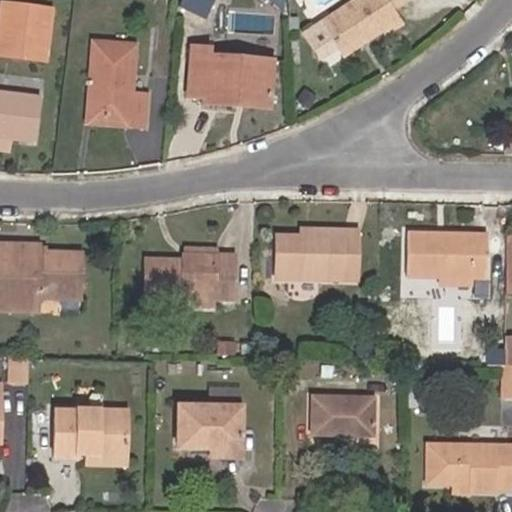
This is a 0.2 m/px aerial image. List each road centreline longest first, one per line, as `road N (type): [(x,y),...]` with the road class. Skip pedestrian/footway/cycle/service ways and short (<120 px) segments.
road 1 (residential): [(321,162),(154,185),(0,188)]
road 2 (residential): [(508,0),(471,42),(321,162)]
road 3 (residential): [(321,162),(511,175)]
